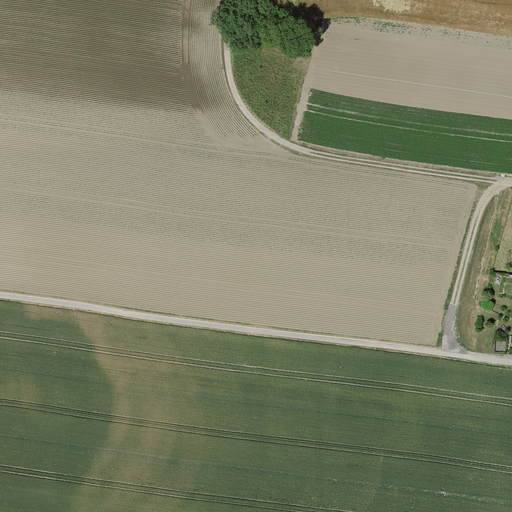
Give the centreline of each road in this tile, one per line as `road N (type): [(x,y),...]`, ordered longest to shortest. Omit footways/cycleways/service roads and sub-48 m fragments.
road 1 (track): [(231,0),(225,35),(233,91),(269,134),(314,153),(511,183)]
road 2 (track): [(503,183),(483,212),(455,329),(455,347),(468,364)]
